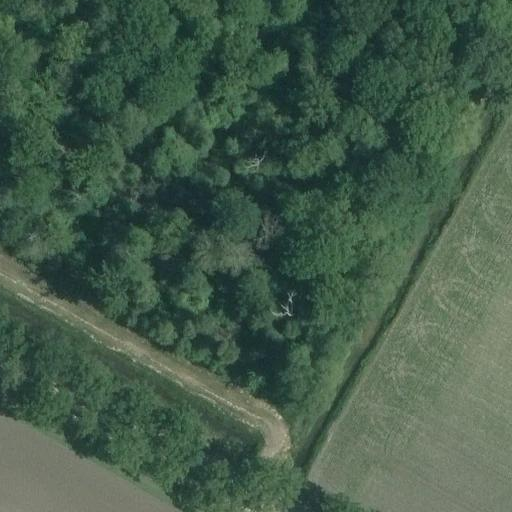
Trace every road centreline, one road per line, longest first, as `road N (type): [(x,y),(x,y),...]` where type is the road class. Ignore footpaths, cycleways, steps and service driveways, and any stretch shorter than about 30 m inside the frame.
road 1 (track): [(0,271),(274,428),(278,455),(259,498)]
road 2 (track): [(284,511),(0,354)]
